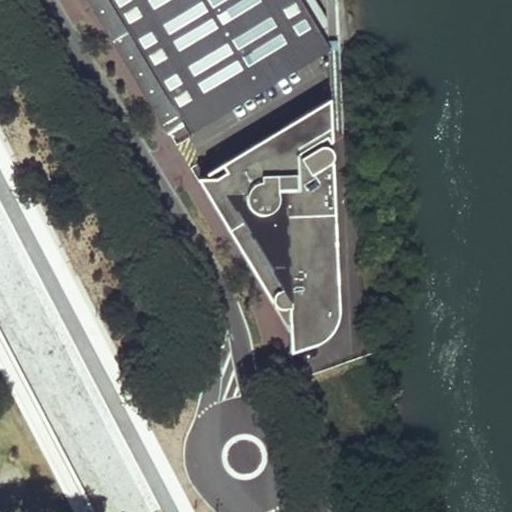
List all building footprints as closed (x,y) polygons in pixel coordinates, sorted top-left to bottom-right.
[(85,0),(166,135),(182,126),(319,44),(332,36),(310,0),(85,0)] [(182,126),(189,136),(325,53),(319,44),(182,126)] [(318,123),(330,122),(329,97),(310,108),(318,123)] [(337,309),(330,122),(318,123),(310,108),(274,129),(290,156),(258,158),(250,145),(218,163),(223,171),(197,186),(217,219),(287,334),(299,353),(325,337),(329,334),(330,330),(333,326),(335,322),(336,318),(337,313),(337,309)] [(290,156),(274,129),(250,145),(258,158),(290,156)] [(223,171),(218,163),(193,178),(197,186),(223,171)] [(286,360),(299,353),(287,334),(286,360)]
